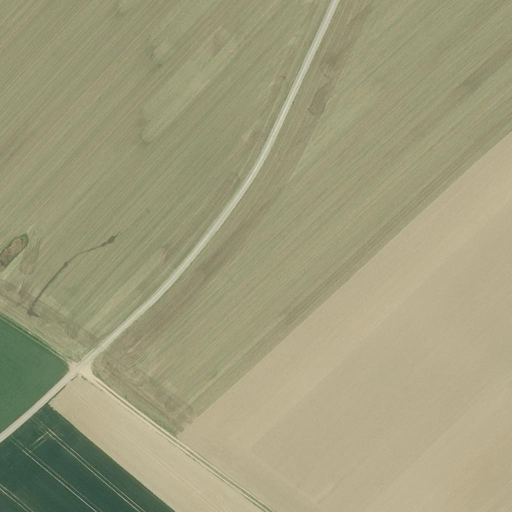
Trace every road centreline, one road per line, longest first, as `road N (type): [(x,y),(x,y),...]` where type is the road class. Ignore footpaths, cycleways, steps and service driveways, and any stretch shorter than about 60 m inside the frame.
road 1 (track): [(335,0),(252,175),(168,283),(0,439)]
road 2 (track): [(267,511),(0,319)]
